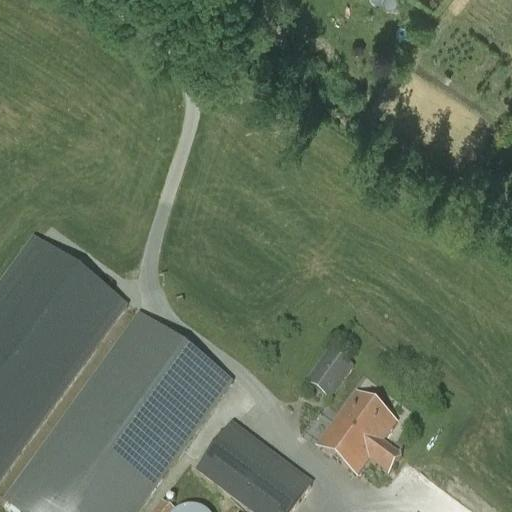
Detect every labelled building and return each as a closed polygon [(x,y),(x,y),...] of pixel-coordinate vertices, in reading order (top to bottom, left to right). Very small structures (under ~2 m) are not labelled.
[(0,486),(128,309),(33,240),(0,285),(0,486)] [(233,386),(138,317),(3,505),(12,511),(142,511),(184,453),(233,386)] [(331,354),(306,386),(329,404),(354,372),(331,354)] [(359,399),(339,426),(396,468),(402,461),(382,446),(396,427),(359,399)] [(396,468),(339,426),(319,452),(356,481),(369,464),(388,478),(396,468)] [(199,474),(249,511),(294,511),(311,490),(231,430),(199,474)]
